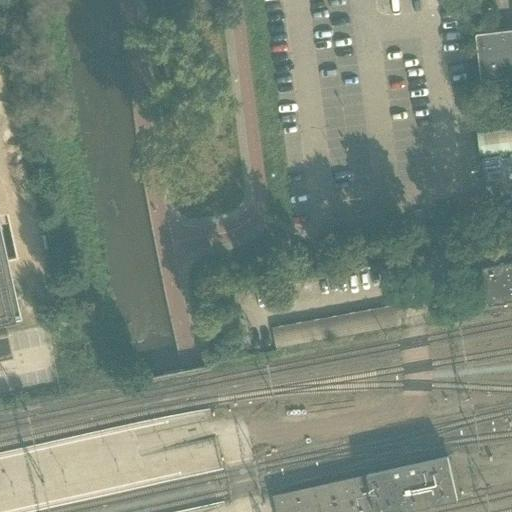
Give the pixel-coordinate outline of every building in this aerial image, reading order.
[(511,29),(477,34),(476,35),(481,80),(482,81),(511,77),(511,29)] [(0,312),(18,309),(0,229),(0,312)] [(511,262),(481,268),(484,281),(488,306),(511,301),(511,262)] [(277,324),(279,342),(327,339),(325,320),(277,324)] [(7,334),(0,335),(0,360),(12,357),(11,354),(7,336),(7,334)] [(366,474),(272,495),(276,511),(393,511),(457,498),(448,455),(366,473),(366,474)]
